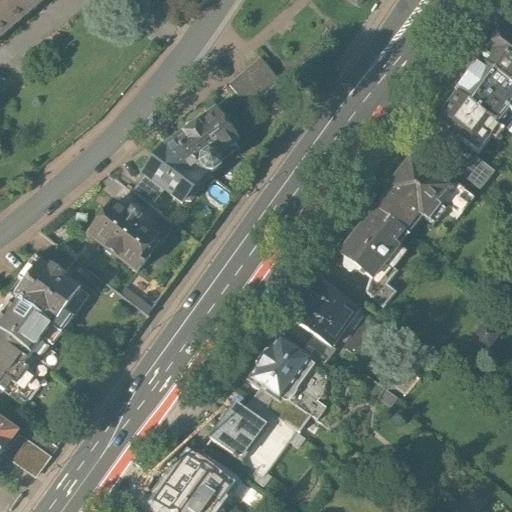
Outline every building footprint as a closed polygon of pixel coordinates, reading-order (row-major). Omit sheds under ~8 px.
[(0,0),(0,37),(45,0),(0,0)] [(366,0),(342,0),(357,11),(358,11),(366,0)] [(511,34),(490,63),(511,79),(511,34)] [(279,84),(259,61),(227,87),(246,110),(279,84)] [(444,95),(463,72),(452,63),(434,86),(444,95)] [(511,79),(490,63),(466,94),(510,129),(511,126),(511,79)] [(491,152),(510,129),(466,94),(447,117),(491,152)] [(227,105),(185,136),(201,160),(210,155),(214,160),(250,137),(227,105)] [(191,166),(201,160),(185,136),(175,144),(154,173),(175,188),(192,200),(208,178),(191,166)] [(462,184),(425,154),(401,184),(405,187),(389,206),(421,232),(435,213),(444,220),(454,206),(449,201),(462,184)] [(488,156),(474,173),(492,188),(506,171),(488,156)] [(164,203),(175,188),(154,173),(143,189),(164,203)] [(462,184),(449,201),(454,206),(470,219),(486,199),(464,182),(462,184)] [(100,231),(148,269),(170,241),(165,236),(170,230),(127,197),(100,231)] [(410,245),(421,232),(389,206),(354,251),(385,275),(377,285),(397,301),(409,286),(399,279),(410,266),(408,265),(418,251),(410,245)] [(102,291),(90,283),(52,254),(25,290),(29,292),(75,327),(102,291)] [(373,310),(332,281),(304,321),(325,337),(344,350),(373,310)] [(42,349),(54,332),(65,341),(75,327),(29,292),(6,323),(42,349)] [(6,323),(0,331),(0,374),(15,386),(22,377),(26,380),(38,364),(33,361),(42,349),(6,323)] [(325,337),(313,354),(323,360),(332,367),(344,350),(325,337)] [(281,350),(260,379),(293,402),(323,360),(313,354),(296,342),(287,354),(281,350)] [(410,395),(374,369),(367,379),(402,405),(410,395)] [(262,398),(255,407),(277,424),(284,414),(262,398)] [(245,400),(220,436),(252,459),(277,424),(255,407),(245,400)] [(0,449),(16,428),(0,416),(0,449)] [(17,435),(2,457),(33,478),(48,457),(17,435)] [(207,442),(197,456),(236,485),(240,488),(251,474),(207,442)] [(165,499),(182,511),(215,511),(236,485),(197,456),(165,499)]
